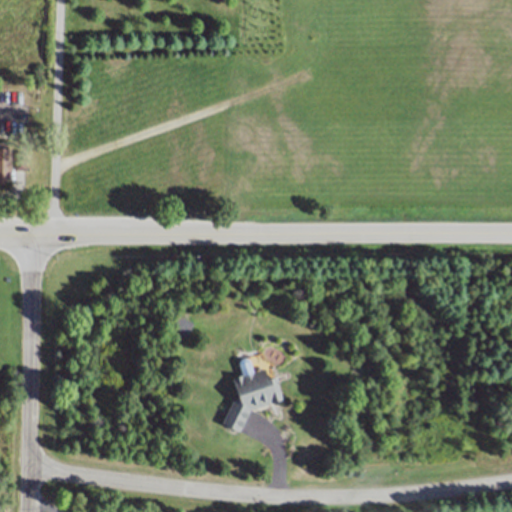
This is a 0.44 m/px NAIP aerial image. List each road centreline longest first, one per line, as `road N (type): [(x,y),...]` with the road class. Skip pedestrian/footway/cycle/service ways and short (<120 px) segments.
road 1 (secondary): [(511,233),(0,236)]
road 2 (residential): [(27,465),(285,498),(511,481)]
road 3 (residential): [(32,236),(26,511)]
